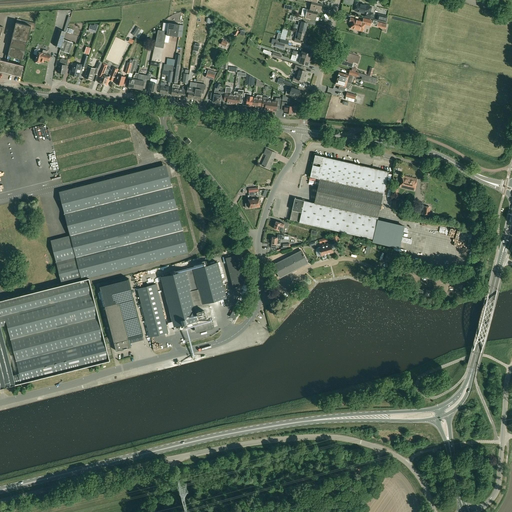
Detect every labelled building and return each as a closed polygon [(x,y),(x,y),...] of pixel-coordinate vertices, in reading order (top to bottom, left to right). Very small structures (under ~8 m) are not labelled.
[(320,12),(322,4),(317,3),(312,2),(310,10),(320,12)] [(365,14),(364,17),(371,18),(372,14),(370,14),(371,7),(358,3),(358,2),(355,2),(353,6),(356,7),(355,11),(365,14)] [(303,8),(301,15),(305,16),(305,18),(316,20),(318,12),(320,13),(320,12),(310,10),(307,9),(303,8)] [(299,32),(305,34),(306,27),(307,23),(300,21),(301,18),(294,16),(293,20),(299,21),(296,32),(299,32)] [(351,29),(359,31),(363,31),(364,24),(370,25),(371,21),(363,19),(363,22),(359,21),(359,20),(350,18),(350,22),(352,23),(351,29)] [(16,22),(7,56),(23,60),(30,28),(34,29),(36,23),(17,19),(16,22)] [(180,25),(168,23),(166,35),(178,37),(180,25)] [(141,29),(137,26),(132,34),(136,37),(141,29)] [(58,29),(53,45),(61,47),(64,39),(66,32),(58,29)] [(163,48),(167,32),(158,30),(155,46),(163,48)] [(294,41),(302,43),(302,40),(303,40),(305,34),(299,32),(296,32),(294,41)] [(61,47),(60,50),(69,53),(73,42),(64,39),(61,47)] [(275,39),(274,45),(275,45),(275,46),(284,48),(285,44),(279,43),(280,40),(275,39)] [(44,60),(49,61),(51,56),(47,55),(47,52),(43,50),(42,53),(38,52),(39,50),(36,49),(35,50),(34,53),(34,54),(37,55),(36,61),(36,62),(39,63),(39,62),(40,63),(41,62),(43,63),(44,60)] [(296,56),(309,60),(310,58),(311,58),(312,56),(311,55),(311,54),(302,52),(301,53),(300,53),(300,55),(297,54),(296,56)] [(343,61),(342,64),(351,67),(353,67),(355,62),(358,63),(359,57),(352,55),(351,54),(347,53),(346,57),(344,56),(342,61),(343,61)] [(309,61),(309,60),(296,56),(295,58),(298,59),(298,60),(299,61),(299,63),(308,65),(309,65),(310,62),(309,61)] [(0,71),(21,77),(23,66),(0,60),(1,58),(0,57),(0,71)] [(59,64),(57,72),(65,73),(66,65),(67,60),(61,59),(60,64),(59,64)] [(79,77),(82,65),(72,62),(70,74),(79,77)] [(299,71),(297,77),(294,76),(292,81),(299,83),(300,80),(303,81),(306,71),(301,70),(302,67),(295,65),(294,70),(299,71)] [(87,66),(83,78),(91,80),(93,73),(95,69),(87,67),(87,66)] [(100,76),(97,82),(107,86),(110,77),(103,75),(105,69),(101,67),(98,75),(100,76)] [(113,67),(110,75),(114,77),(115,77),(118,69),(113,67)] [(216,73),(216,72),(213,71),(209,70),(208,69),(207,72),(205,77),(213,80),(215,75),(216,73)] [(114,83),(115,83),(116,84),(116,85),(119,85),(119,84),(123,86),(125,77),(121,76),(122,73),(118,72),(118,75),(117,79),(115,79),(114,83)] [(337,80),(349,83),(350,81),(347,80),(349,75),(339,72),(337,80)] [(133,89),(133,88),(135,88),(137,80),(138,73),(136,73),(135,75),(134,75),(133,79),(130,79),(129,87),(129,88),(129,89),(132,89),(133,89)] [(155,93),(157,84),(150,82),(150,79),(150,80),(152,74),(149,74),(147,79),(148,79),(145,89),(148,90),(148,91),(155,93)] [(361,80),(375,84),(377,78),(363,74),(361,80)] [(143,89),(145,89),(148,79),(147,79),(144,78),(144,81),(137,80),(135,88),(143,90),(143,89)] [(348,87),(349,83),(337,80),(335,85),(339,86),(338,89),(340,90),(341,91),(342,92),(343,91),(344,91),(345,86),(348,87)] [(164,83),(162,82),(161,86),(160,92),(164,93),(163,94),(168,95),(169,87),(164,86),(164,83)] [(190,99),(194,99),(195,91),(196,87),(197,83),(191,82),(190,86),(188,86),(187,90),(189,90),(188,98),(190,99)] [(200,100),(201,93),(204,93),(204,89),(205,89),(206,85),(201,84),(201,85),(197,84),(197,83),(196,87),(195,91),(194,99),(198,100),(200,100)] [(227,104),(233,104),(234,94),(231,94),(231,89),(230,88),(226,87),(224,102),(227,102),(227,104)] [(289,95),(297,97),(298,95),(299,95),(300,95),(300,92),(299,92),(299,90),(291,88),(290,91),(287,90),(286,93),(289,95)] [(219,104),(219,103),(220,103),(221,101),(223,101),(224,96),(222,95),(218,95),(219,90),(215,90),(215,93),(211,92),(210,98),(214,99),(213,102),(216,102),(216,103),(219,104)] [(234,92),(234,94),(233,104),(238,105),(239,103),(242,103),(244,91),(239,90),(238,91),(238,92),(234,92)] [(246,106),(252,107),(253,97),(250,96),(251,95),(250,94),(245,94),(243,104),(247,104),(246,106)] [(261,104),(262,96),(257,95),(256,96),(256,97),(253,97),(252,107),(257,108),(258,103),(261,104)] [(265,110),(271,110),(272,100),(269,100),(269,98),(268,97),(264,97),(262,108),(265,108),(265,110)] [(280,107),(281,99),(276,98),(276,99),(275,101),(272,100),(271,110),(277,111),(277,107),(280,107)] [(294,113),(295,107),(287,106),(287,103),(282,102),(281,110),(284,110),(284,112),(294,113)] [(27,149),(37,148),(36,143),(34,143),(33,141),(23,142),(23,145),(26,145),(27,149)] [(263,154),(266,156),(262,165),(269,169),(272,163),(271,163),(273,158),(274,159),(277,153),(266,148),(263,154)] [(319,179),(314,203),(337,208),(378,218),(389,171),(322,157),(323,155),(314,153),(312,162),(313,163),(310,177),(319,179)] [(414,190),(417,179),(403,176),(400,187),(414,190)] [(171,187),(64,213),(70,236),(81,279),(188,252),(171,187)] [(253,208),(256,208),(255,203),(256,202),(254,192),(249,192),(250,199),(249,199),(249,203),(246,204),(246,208),(253,208)] [(289,220),(332,230),(337,208),(314,203),(295,198),(289,220)] [(423,215),(429,215),(430,214),(432,214),(432,211),(430,211),(430,206),(424,206),(423,215)] [(378,218),(337,208),(332,230),(373,239),(378,218)] [(282,231),(284,224),(281,223),(276,221),(274,229),(282,231)] [(284,236),(284,235),(278,234),(277,237),(272,237),(271,244),(277,245),(277,244),(280,244),(280,239),(284,240),(289,240),(289,237),(284,236)] [(27,236),(20,248),(46,261),(53,249),(27,236)] [(70,236),(51,241),(62,284),(81,279),(70,236)] [(324,244),(325,246),(327,254),(333,252),(332,249),(335,249),(334,244),(331,245),(331,244),(328,245),(328,244),(324,244)] [(321,256),(327,254),(325,246),(317,248),(316,249),(316,251),(317,251),(319,251),(321,256)] [(280,278),(308,263),(301,250),(273,265),(280,278)] [(233,287),(248,284),(240,254),(225,258),(233,287)] [(217,262),(161,276),(172,321),(174,326),(175,331),(194,326),(213,321),(208,302),(226,297),(223,283),(217,262)] [(430,272),(401,264),(399,270),(428,278),(430,272)] [(39,288),(52,271),(47,267),(34,284),(39,288)] [(2,300),(23,382),(110,360),(89,278),(2,300)] [(100,286),(116,351),(131,347),(129,339),(143,335),(129,279),(100,286)] [(150,337),(168,332),(156,284),(137,289),(150,337)] [(0,388),(21,383),(1,300),(0,300),(0,388)] [(240,312),(234,309),(229,317),(235,320),(240,312)]
